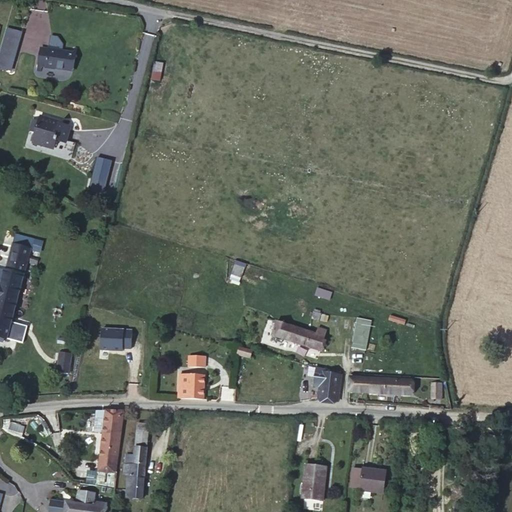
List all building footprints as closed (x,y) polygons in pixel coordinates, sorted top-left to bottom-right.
[(21,33),(7,29),(0,51),(0,66),(11,70),(21,33)] [(48,49),(41,48),(38,65),(42,66),(45,66),(45,67),(55,69),(55,68),(73,71),(75,53),(74,53),(59,51),(59,48),(49,46),(48,49)] [(154,61),(151,77),(158,78),(161,63),(154,61)] [(60,122),(40,116),(38,121),(35,133),(32,142),(42,145),(42,144),(55,148),(55,147),(54,146),(55,141),(57,141),(58,138),(66,141),(70,126),(60,123),(60,122)] [(35,133),(38,121),(33,120),(30,132),(35,133)] [(0,337),(7,339),(31,249),(13,245),(6,270),(4,269),(2,280),(1,280),(0,280),(0,337)] [(229,280),(239,283),(245,263),(235,260),(229,280)] [(315,294),(330,298),(332,290),(316,287),(315,294)] [(355,316),(351,347),(367,349),(371,318),(355,316)] [(314,328),(281,317),(276,333),(322,347),(329,324),(317,320),(314,328)] [(257,344),(243,340),(242,346),(255,349),(257,344)] [(209,353),(193,352),(193,363),(208,364),(209,353)] [(60,353),(56,371),(69,373),(72,355),(60,353)] [(346,366),(316,358),(313,375),(319,376),(315,398),(340,400),(347,370),(346,369),(346,366)] [(182,371),(180,398),(206,399),(208,372),(182,371)] [(399,379),(400,375),(387,374),(386,378),(361,377),(359,390),(413,393),(414,379),(399,379)] [(440,398),(441,381),(431,381),(430,398),(440,398)] [(117,412),(93,411),(91,432),(101,433),(98,464),(105,465),(104,473),(112,474),(117,412)] [(137,499),(146,416),(134,415),(126,487),(122,487),(121,498),(137,499)] [(403,436),(382,433),(381,445),(401,448),(403,436)] [(365,463),(342,460),(339,481),(363,484),(365,463)] [(324,498),(326,463),(302,462),(301,497),(324,498)] [(104,473),(97,473),(96,487),(110,490),(112,474),(104,473)] [(235,490),(197,479),(194,491),(231,503),(235,490)] [(93,491),(83,489),(81,502),(66,500),(64,511),(108,511),(109,502),(91,500),(93,491)] [(461,511),(464,501),(452,498),(448,511),(461,511)]
